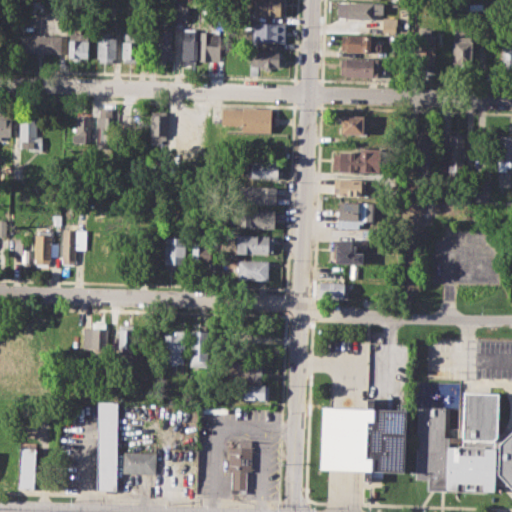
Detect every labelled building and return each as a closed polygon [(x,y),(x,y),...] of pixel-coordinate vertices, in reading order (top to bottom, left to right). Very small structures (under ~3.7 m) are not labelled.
[(253,0),(283,0),(283,15),(258,14),(258,9),(253,9),(253,0)] [(344,1),(383,3),(382,12),(373,12),(372,18),(344,17),(344,1)] [(381,31),(394,32),(395,18),(382,18),(381,31)] [(252,22),(284,23),(283,41),(251,40),(252,22)] [(154,24),(172,24),(171,59),(156,59),(157,37),(153,37),(154,24)] [(68,59),(69,32),(74,32),(74,27),(90,28),(88,59),(68,59)] [(122,28),(140,29),(139,61),(121,61),(122,28)] [(201,61),(201,29),(212,30),(212,42),(218,42),(217,58),(210,58),(210,61),(201,61)] [(451,63),(453,30),(465,30),(465,36),(472,37),(471,64),(451,63)] [(97,62),(98,31),(110,31),(110,37),(115,37),(114,62),(97,62)] [(184,32),(198,32),(197,63),(183,62),(184,32)] [(416,33),(431,34),(431,42),(435,42),(434,53),(430,53),(429,63),(415,63),(416,33)] [(19,34),(60,35),(59,54),(18,52),(19,34)] [(341,34),(370,35),(370,51),(340,50),(341,34)] [(502,36),(511,36),(511,69),(501,69),(502,36)] [(257,50),(279,51),(278,65),(270,65),(270,70),(259,70),(259,74),(249,74),(250,55),(257,55),(257,50)] [(340,58),(378,59),(377,76),(339,75),(340,58)] [(221,108),(269,110),(269,116),(273,116),(273,124),(269,124),(268,132),(241,131),(242,125),(220,124),(221,108)] [(151,110),(167,110),(166,139),(162,139),(162,145),(150,144),(151,110)] [(76,112),(90,112),(89,142),(75,141),(76,112)] [(0,113),(12,113),(11,135),(0,135),(0,113)] [(19,113),(18,148),(35,148),(35,152),(43,152),(43,135),(37,135),(37,114),(19,113)] [(340,114),(363,114),(363,118),(367,118),(367,129),(363,129),(362,133),(340,133),(340,114)] [(96,146),(96,116),(115,116),(114,146),(96,146)] [(416,132),(430,133),(429,172),(414,172),(416,132)] [(437,170),(438,145),(448,145),(448,134),(465,134),(464,163),(455,163),(455,171),(437,170)] [(511,135),(498,135),(498,161),(511,161),(511,135)] [(339,151),(360,152),(360,148),(385,148),(384,173),(338,171),(339,151)] [(251,161),(277,162),(277,178),(250,177),(251,161)] [(333,179),(362,179),(362,195),(333,195),(333,179)] [(473,180),(491,181),(490,201),(473,200),(473,180)] [(237,185),(275,186),(275,204),(242,203),(242,195),(237,195),(237,185)] [(338,201),(367,202),(367,227),(337,226),(338,201)] [(239,209),(273,210),(273,228),(239,227),(239,209)] [(35,234),(39,234),(39,229),(51,229),(50,243),(57,243),(56,256),(49,256),(49,266),(34,265),(35,234)] [(62,229),(86,229),(86,249),(75,249),(75,264),(61,264),(62,229)] [(362,229),(378,230),(378,239),(362,239),(362,229)] [(165,236),(177,237),(177,231),(187,232),(186,270),(164,270),(165,236)] [(236,233),(269,234),(268,254),(235,253),(236,233)] [(13,254),(20,255),(20,263),(27,263),(28,250),(22,250),(22,238),(14,238),(13,254)] [(335,239),(351,240),(351,245),(356,245),(356,252),(362,252),(361,264),(334,263),(335,239)] [(191,263),(192,242),(211,242),(210,261),(203,261),(203,264),(191,263)] [(238,259),(269,260),(268,280),(237,279),(238,259)] [(320,281),(348,282),(347,299),(320,297),(320,281)] [(83,327),(92,328),(92,322),(107,322),(107,351),(83,351),(83,327)] [(117,323),(135,324),(134,349),(117,348),(117,323)] [(57,326),(77,326),(77,354),(57,353),(57,326)] [(164,334),(175,335),(175,330),(184,330),(183,364),(163,364),(164,334)] [(191,330),(209,330),(208,366),(190,366),(191,330)] [(238,361),(262,362),(262,382),(245,381),(245,376),(238,376),(238,361)] [(239,384),(268,385),(268,400),(238,398),(239,384)] [(414,479),(417,406),(446,407),(445,436),(461,437),(463,392),(498,393),(496,437),(492,441),(497,445),(511,430),(511,488),(507,484),(493,484),(493,492),(427,489),(427,480),(414,479)] [(321,406),(366,408),(366,398),(374,398),(374,408),(406,409),(404,472),(383,471),(383,477),(371,477),(371,480),(363,480),(364,471),(319,469),(321,406)] [(98,402),(118,402),(117,491),(96,490),(98,402)] [(231,488),(231,471),(228,471),(229,446),(252,447),(251,471),(246,471),(245,489),(231,488)] [(19,447),(36,447),(34,488),(17,488),(19,447)] [(123,451),(155,452),(155,473),(123,473),(123,451)]
